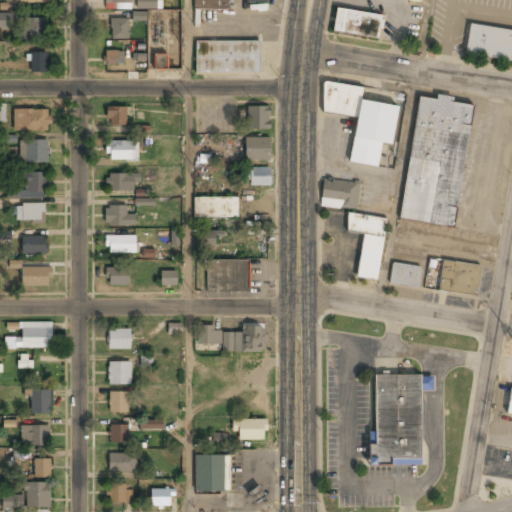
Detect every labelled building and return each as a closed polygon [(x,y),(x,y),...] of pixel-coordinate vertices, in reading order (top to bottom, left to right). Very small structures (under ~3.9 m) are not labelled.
[(131,8),(131,0),(106,0),(106,8),(131,8)] [(137,0),(137,9),(158,9),(158,0),(137,0)] [(227,0),(195,0),(195,8),(227,8),(227,0)] [(379,38),(382,14),(335,8),(332,32),(379,38)] [(0,28),(10,28),(10,14),(0,14),(0,28)] [(45,37),(45,19),(30,19),(30,37),(45,37)] [(111,39),(128,39),(128,19),(111,19),(111,39)] [(511,48),(511,30),(469,24),(464,54),(510,61),(511,48)] [(195,72),(260,72),(260,40),(195,40),(195,72)] [(47,72),(47,48),(31,48),(31,72),(47,72)] [(124,64),(124,51),(104,51),(104,64),(124,64)] [(166,68),(166,53),(154,54),(155,69),(166,68)] [(321,113),(356,118),(350,163),(379,166),(382,143),(393,145),(398,105),(361,100),(363,87),(325,82),(321,113)] [(473,103),(418,95),(400,220),(454,228),(473,103)] [(270,105),(247,105),(247,129),(270,129),(270,105)] [(128,107),(107,107),(107,127),(128,127),(128,107)] [(14,131),(49,131),(49,109),(14,109),(14,131)] [(271,137),(245,137),(245,160),(271,160),(271,137)] [(21,163),(48,163),(48,140),(21,140),(21,163)] [(137,142),(107,142),(107,160),(137,160),(137,142)] [(271,167),(246,167),(246,186),(271,186),(271,167)] [(46,197),(46,171),(24,171),(24,189),(10,189),(10,197),(46,197)] [(106,174),(106,192),(133,192),(133,174),(106,174)] [(360,183),(324,179),(321,206),(356,210),(360,183)] [(238,197),(194,197),(194,216),(238,217),(238,197)] [(154,198),(135,198),(135,206),(154,206),(154,198)] [(16,219),(45,220),(45,203),(17,202),(16,219)] [(127,205),(105,205),(105,226),(135,226),(135,213),(127,213),(127,205)] [(363,234),(356,278),(378,281),(387,219),(349,213),(346,232),(363,234)] [(170,245),(179,245),(179,230),(171,230),(170,245)] [(219,245),(217,231),(202,232),(203,247),(219,245)] [(136,252),(136,235),(106,235),(106,252),(136,252)] [(22,236),(22,254),(47,254),(47,236),(22,236)] [(250,259),(206,259),(206,291),(250,291),(250,259)] [(481,264),(442,260),(438,291),(477,296),(481,264)] [(418,288),(420,266),(392,264),(390,285),(418,288)] [(52,286),(52,267),(21,267),(21,286),(52,286)] [(106,284),(128,284),(128,267),(106,267),(106,284)] [(161,284),(177,284),(177,270),(161,270),(161,284)] [(52,348),(52,322),(8,322),(8,348),(52,348)] [(168,334),(181,334),(181,323),(168,323),(168,334)] [(241,332),(235,332),(235,351),(265,351),(265,325),(241,325),(241,332)] [(198,326),(197,344),(220,345),(221,327),(198,326)] [(108,349),(130,349),(130,328),(108,328),(108,349)] [(152,354),(140,354),(140,367),(152,367),(152,354)] [(130,361),(109,361),(109,384),(130,384),(130,361)] [(379,376),(424,375),(427,463),(381,465),(379,376)] [(51,414),(51,389),(30,389),(30,414),(51,414)] [(109,391),(109,413),(128,413),(128,391),(109,391)] [(235,419),(235,440),(267,440),(267,419),(235,419)] [(16,420),(2,420),(3,429),(16,428),(16,420)] [(163,420),(139,420),(139,429),(163,429),(163,420)] [(128,425),(109,425),(109,443),(128,443),(128,425)] [(21,426),(21,446),(49,446),(49,426),(21,426)] [(211,445),(226,445),(226,433),(212,433),(211,445)] [(137,454),(109,454),(109,473),(137,473),(137,454)] [(194,492),(225,492),(225,455),(194,455),(194,492)] [(51,459),(34,459),(34,478),(51,478),(51,459)] [(51,482),(26,482),(26,508),(51,508),(51,482)] [(107,503),(133,503),(133,486),(107,486),(107,503)] [(262,489),(253,488),(252,497),(261,498),(262,489)] [(151,489),(151,507),(173,507),(173,489),(151,489)] [(2,508),(23,508),(23,495),(2,495),(2,508)]
